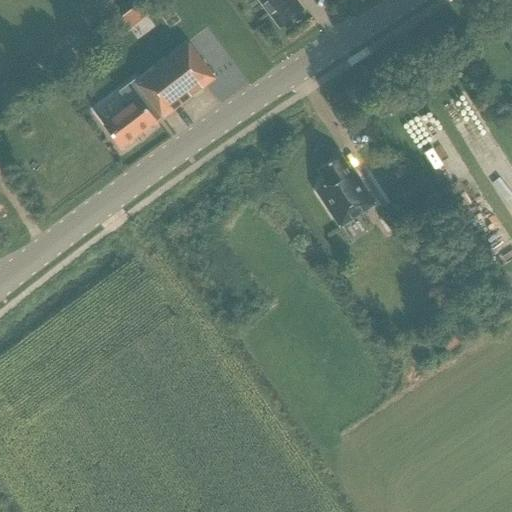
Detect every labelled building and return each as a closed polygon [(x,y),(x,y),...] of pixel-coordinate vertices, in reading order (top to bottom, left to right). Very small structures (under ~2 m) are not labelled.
[(257,0),(256,1),(281,36),(305,18),(292,0),(257,0)] [(124,22),(137,31),(150,12),(136,3),(124,22)] [(138,84),(135,81),(120,93),(131,107),(105,127),(122,149),(157,123),(157,122),(163,118),(163,119),(215,79),(189,45),(138,84)] [(511,220),(511,166),(501,148),(502,148),(470,94),(445,108),(511,220)] [(121,96),(98,115),(104,123),(127,104),(121,96)] [(342,157),(319,171),(329,185),(317,193),(340,228),(376,205),(361,181),(359,182),(342,157)]
